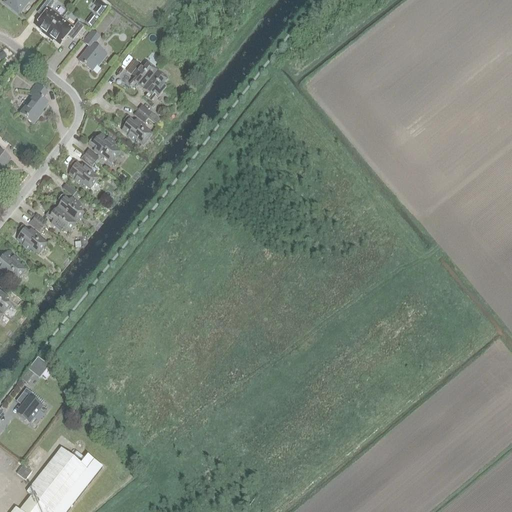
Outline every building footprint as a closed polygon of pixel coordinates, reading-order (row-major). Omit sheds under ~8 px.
[(8,0),(5,4),(18,15),(29,2),(26,0),(8,0)] [(47,38),(61,20),(49,11),(54,5),(48,0),(40,10),(46,15),(36,27),(42,32),(42,33),(47,38)] [(98,0),(93,6),(97,9),(94,13),(100,17),(108,8),(98,0)] [(92,16),(86,23),(92,28),(98,20),(92,16)] [(61,20),(47,38),(53,42),(54,41),(60,47),(70,34),(76,38),(84,28),(78,23),(73,30),(61,20)] [(97,66),(98,67),(107,57),(94,46),(100,39),(91,32),(83,43),(89,48),(78,62),(92,73),(97,66)] [(131,76),(140,65),(134,61),(126,72),(131,76)] [(142,91),(157,72),(148,65),(144,70),(140,67),(132,77),(135,79),(129,86),(134,90),(137,87),(142,91)] [(157,72),(142,91),(148,95),(145,98),(150,103),(156,96),(158,97),(166,88),(163,85),(167,80),(157,72)] [(38,119),(37,118),(47,105),(42,100),(47,94),(36,85),(28,95),(32,98),(19,115),(33,126),(38,119)] [(139,110),(156,124),(160,120),(143,106),(139,110)] [(138,112),(134,116),(145,125),(148,121),(138,112)] [(145,130),(146,129),(136,121),(134,123),(127,118),(123,123),(127,126),(121,132),(128,137),(127,138),(134,144),(136,142),(143,147),(152,136),(145,130)] [(93,152),(103,160),(104,159),(111,164),(120,153),(113,148),(115,146),(108,140),(107,141),(101,136),(96,142),(92,140),(88,145),(95,150),(93,152)] [(89,150),(85,155),(96,164),(99,159),(89,150)] [(0,172),(10,161),(0,153),(0,172)] [(85,156),(81,160),(92,168),(95,164),(85,156)] [(75,181),(74,182),(81,188),(83,186),(90,191),(99,180),(92,175),(93,173),(83,165),(81,168),(74,162),(70,167),(73,170),(68,176),(75,181)] [(66,185),(63,189),(73,198),(76,194),(66,185)] [(62,204),(57,209),(76,224),(84,215),(78,211),(81,207),(71,199),(69,202),(62,196),(58,201),(62,204)] [(76,224),(57,209),(53,215),(50,212),(46,217),(53,223),(51,225),(61,233),(63,230),(68,234),(76,224)] [(37,215),(33,220),(43,229),(48,224),(37,215)] [(33,221),(29,225),(39,234),(43,230),(33,221)] [(22,227),(18,232),(22,235),(16,241),(23,246),(22,247),(29,253),(31,251),(38,256),(47,245),(40,240),(41,238),(31,230),(29,232),(22,227)] [(10,277),(17,282),(26,271),(19,266),(21,264),(13,258),(13,259),(6,254),(1,260),(0,258),(0,267),(1,268),(0,269),(0,271),(9,278),(10,277)] [(0,313),(3,316),(11,306),(5,302),(8,299),(0,292),(0,313)] [(37,359),(28,371),(39,380),(40,379),(48,368),(37,359)] [(27,375),(22,381),(26,384),(27,384),(31,379),(27,375)] [(26,390),(16,403),(23,408),(17,415),(25,421),(26,419),(31,423),(42,409),(45,405),(33,396),(26,390)] [(32,487),(27,494),(34,500),(28,508),(33,511),(67,511),(102,468),(87,456),(80,465),(61,450),(32,487)] [(21,478),(28,469),(23,466),(17,475),(21,478)] [(28,469),(21,478),(25,481),(32,472),(28,469)]
